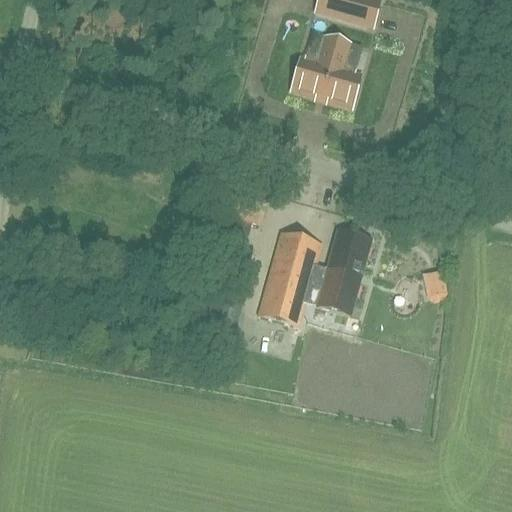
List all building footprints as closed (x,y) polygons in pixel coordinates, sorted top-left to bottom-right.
[(357,0),(319,0),(315,15),(373,31),(379,6),(357,0)] [(302,62),(292,95),(352,112),(362,80),(354,78),(356,74),(345,71),(351,50),(326,42),(320,63),(307,60),(306,63),(302,62)] [(210,214),(259,229),(269,197),(219,182),(210,214)] [(181,237),(169,234),(165,254),(177,256),(181,237)] [(280,238),(257,319),(298,331),(305,305),(317,309),(317,311),(349,320),(371,245),(338,236),(327,272),(315,269),(321,249),(280,238)] [(199,245),(190,242),(186,256),(195,259),(199,245)] [(442,285),(426,288),(429,303),(432,305),(443,303),(445,299),(442,285)] [(211,288),(196,343),(229,352),(244,297),(211,288)] [(438,435),(447,365),(413,361),(405,431),(438,435)]
